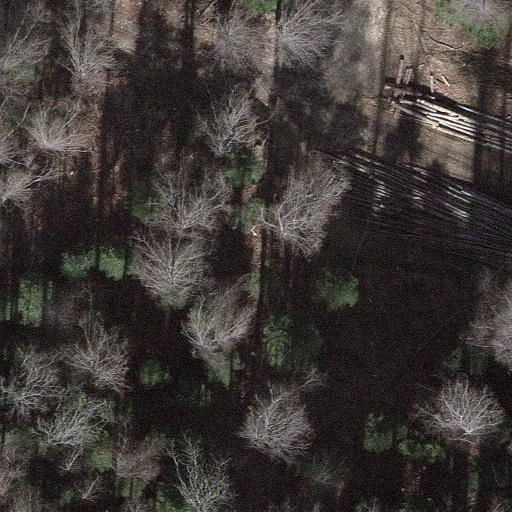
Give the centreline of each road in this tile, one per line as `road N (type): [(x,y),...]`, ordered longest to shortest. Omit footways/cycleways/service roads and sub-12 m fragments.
road 1 (track): [(76,0),(162,47),(246,72),(298,72),(348,50),(368,0)]
road 2 (track): [(511,41),(369,13)]
